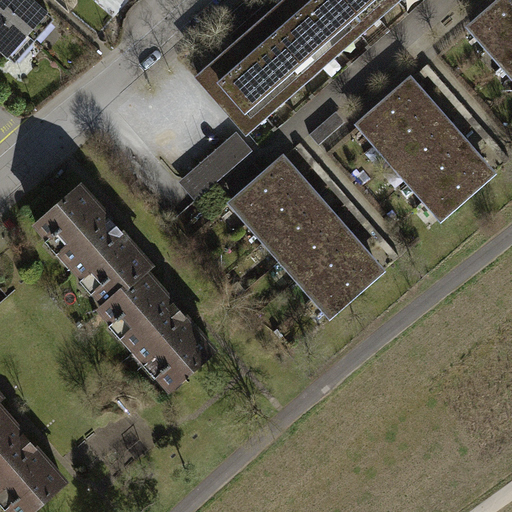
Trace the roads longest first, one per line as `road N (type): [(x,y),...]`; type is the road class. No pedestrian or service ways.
road 1 (track): [(185,511),(342,367),(511,234)]
road 2 (residential): [(224,0),(0,191)]
